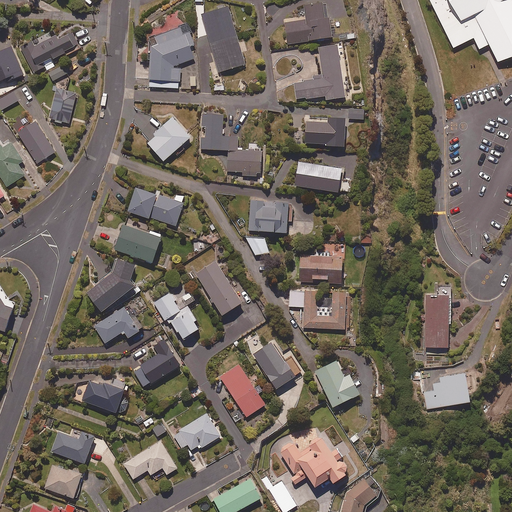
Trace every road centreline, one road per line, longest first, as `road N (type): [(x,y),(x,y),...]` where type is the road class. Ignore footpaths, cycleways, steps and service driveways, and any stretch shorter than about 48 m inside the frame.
road 1 (residential): [(120,0),(106,133),(86,175),(37,220)]
road 2 (residential): [(0,447),(57,259),(37,220)]
